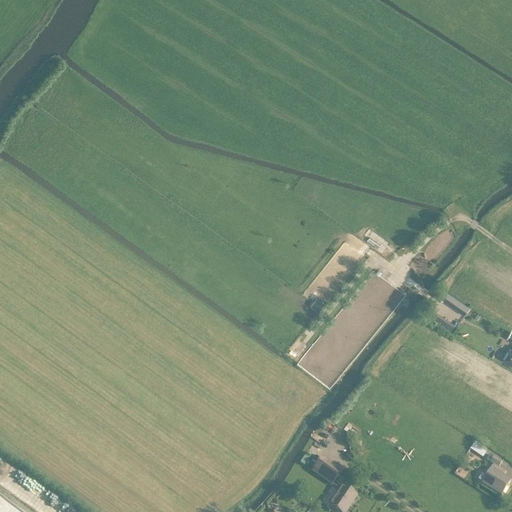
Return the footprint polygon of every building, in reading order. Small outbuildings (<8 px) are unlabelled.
[(469,305),(440,285),(435,293),(463,313),(469,305)] [(456,325),(426,305),(423,309),(422,311),(452,331),(453,330),(456,325)] [(511,348),(508,347),(502,358),(511,363),(511,348)] [(486,452),(482,450),(484,447),(475,441),(470,449),(476,453),(483,457),(486,452)] [(506,471),(499,467),(503,462),(493,456),(493,457),(489,455),(486,459),(490,461),(490,462),(493,464),(488,472),(482,483),(502,496),(511,480),(503,475),(506,471)] [(342,471),(321,457),(311,471),(331,485),(342,471)] [(345,511),(356,496),(341,486),(328,505),(337,511),(345,511)]
